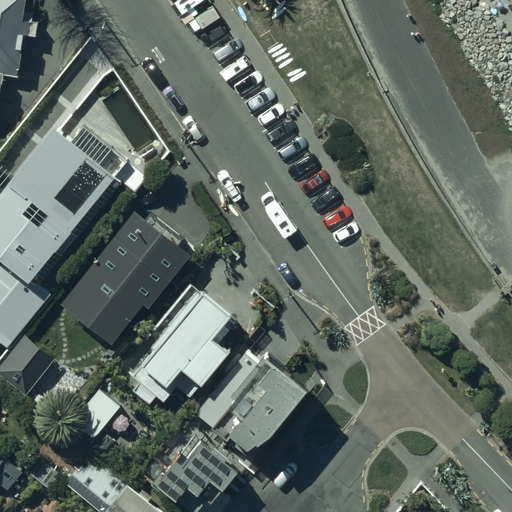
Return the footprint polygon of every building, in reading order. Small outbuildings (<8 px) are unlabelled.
[(0,0),(0,82),(1,76),(16,78),(26,0),(0,0)] [(118,175),(54,125),(0,194),(0,259),(3,262),(0,265),(0,348),(5,352),(49,297),(32,284),(118,175)] [(62,298),(114,339),(146,299),(151,303),(159,293),(166,299),(172,292),(164,286),(177,269),(141,240),(137,245),(118,230),(62,298)] [(170,323),(146,355),(199,393),(223,360),(216,356),(237,328),(193,294),(170,323)] [(25,332),(0,363),(0,370),(26,392),(55,356),(25,332)] [(308,390),(249,342),(191,412),(193,413),(182,426),(202,443),(190,458),(227,488),(308,390)] [(162,369),(146,355),(130,375),(146,388),(162,369)] [(122,403),(101,385),(75,414),(96,433),(122,403)] [(135,413),(127,408),(106,435),(127,451),(152,419),(138,409),(135,413)] [(162,468),(151,481),(170,497),(173,493),(196,511),(218,484),(182,455),(168,473),(162,468)] [(157,511),(123,486),(123,487),(93,464),(74,490),(103,511),(157,511)]
